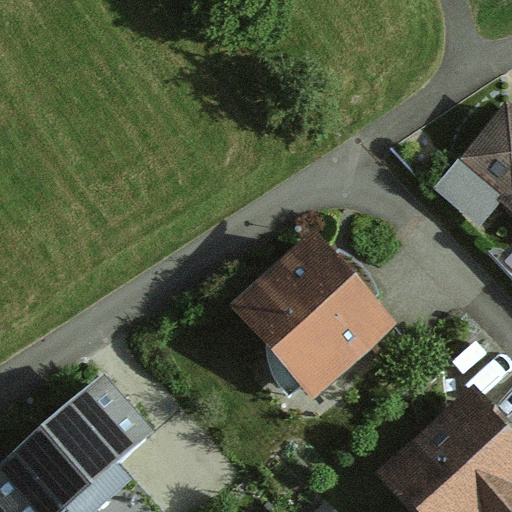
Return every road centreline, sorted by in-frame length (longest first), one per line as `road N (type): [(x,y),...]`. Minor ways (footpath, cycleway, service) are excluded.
road 1 (residential): [(0,391),(350,166)]
road 2 (residential): [(350,166),(511,338)]
road 3 (track): [(450,0),(472,81),(350,166)]
